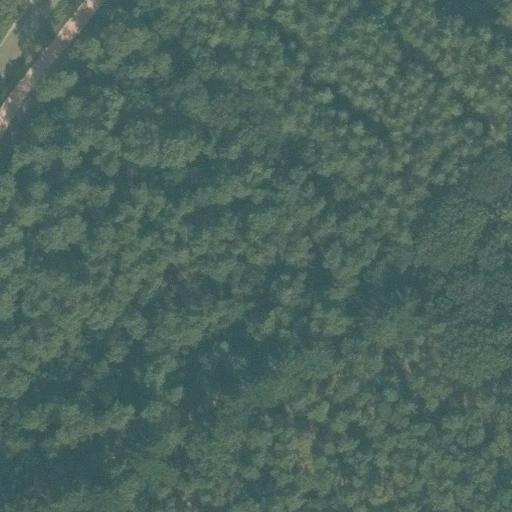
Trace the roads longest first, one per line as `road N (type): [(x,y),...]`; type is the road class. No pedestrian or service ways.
road 1 (track): [(12,511),(425,278),(511,184)]
road 2 (track): [(117,0),(386,261),(425,278)]
